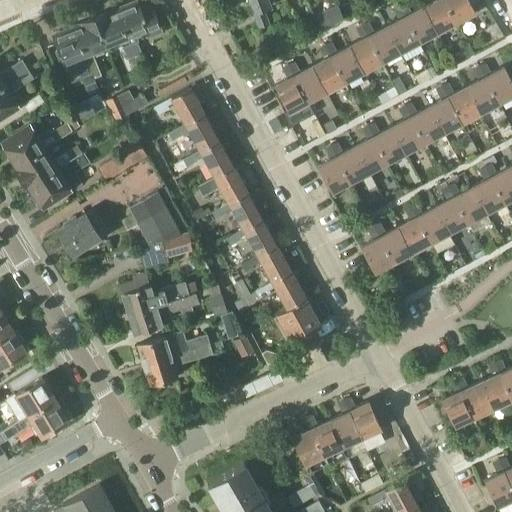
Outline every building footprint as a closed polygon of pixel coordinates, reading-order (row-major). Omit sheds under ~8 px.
[(264,12),(259,0),(248,0),(259,27),(268,24),(264,12)] [(259,0),(264,12),(272,9),(268,0),(259,0)] [(456,21),(444,0),(430,0),(423,4),(437,31),(456,21)] [(444,0),(456,21),(475,11),(468,0),(444,0)] [(125,8),(117,11),(127,37),(130,44),(136,60),(143,57),(137,41),(139,40),(136,33),(148,28),(151,35),(162,31),(152,6),(141,10),(138,2),(136,3),(135,1),(124,5),(125,8)] [(399,4),(419,41),(437,31),(423,4),(410,11),(406,2),(399,4)] [(337,4),(315,13),(321,30),(335,25),(334,23),(343,20),(342,17),(338,8),(337,4)] [(419,41),(399,4),(394,9),(398,17),(386,24),(400,51),(419,41)] [(107,13),(95,18),(106,45),(127,37),(117,11),(108,15),(107,13)] [(83,25),(74,29),(94,77),(101,74),(92,51),(106,45),(95,18),(82,23),(83,25)] [(362,24),(382,61),(400,51),(386,24),(373,31),(369,22),(362,24)] [(382,61),(362,24),(357,29),(361,37),(349,44),(363,71),(382,61)] [(55,36),(53,38),(58,50),(56,51),(60,61),(62,60),(66,71),(77,66),(88,94),(99,89),(94,77),(74,29),(66,32),(65,30),(54,34),(55,36)] [(325,44),(345,81),(363,71),(349,44),(336,51),(332,42),(325,44)] [(130,44),(123,47),(129,63),(136,60),(130,44)] [(345,81),(325,44),(320,48),(324,57),(312,64),(326,91),(345,81)] [(464,46),(451,54),(456,64),(469,57),(464,46)] [(147,58),(139,62),(145,75),(153,71),(147,58)] [(0,85),(4,83),(15,76),(28,68),(22,59),(0,72),(0,85)] [(288,63),(307,100),(326,91),(312,64),(299,70),(295,62),(288,63)] [(273,84),(287,110),(283,112),(290,125),(301,118),(295,107),(307,100),(288,63),(283,68),(287,77),(273,84)] [(511,75),(510,77),(503,64),(490,71),(486,63),(479,64),(498,102),(511,94),(511,75)] [(498,102),(479,64),(474,69),(478,78),(466,84),(480,111),(498,102)] [(28,68),(15,76),(20,86),(34,77),(28,68)] [(442,84),(462,121),(480,111),(466,84),(454,91),(450,82),(442,84)] [(4,83),(0,85),(0,116),(18,105),(9,93),(4,83)] [(429,104),(443,131),(462,121),(442,84),(438,89),(442,97),(429,104)] [(171,96),(165,100),(167,103),(173,99),(185,123),(186,123),(204,113),(189,86),(171,96)] [(116,94),(122,104),(133,98),(128,88),(116,94)] [(142,92),(133,98),(122,104),(127,113),(147,102),(142,92)] [(127,113),(122,104),(116,94),(104,100),(115,119),(127,113)] [(95,113),(88,99),(75,106),(82,120),(95,113)] [(165,100),(154,106),(159,113),(169,108),(168,105),(167,103),(165,100)] [(404,104),(424,141),(443,131),(429,104),(416,111),(412,102),(404,104)] [(424,141),(404,104),(400,109),(404,118),(391,124),(406,151),(424,141)] [(29,125),(3,141),(16,162),(17,163),(43,147),(47,145),(69,131),(79,125),(71,112),(62,117),(65,122),(53,129),(52,127),(42,133),(36,136),(29,125)] [(185,123),(168,132),(172,139),(172,140),(182,134),(183,136),(191,132),(200,149),(219,139),(204,113),(186,123),(185,123)] [(282,128),(277,117),(269,122),(274,132),(282,128)] [(318,119),(311,122),(319,137),(326,133),(318,119)] [(328,132),(337,128),(332,119),(323,124),(328,132)] [(368,124),(388,161),(406,151),(391,124),(379,131),(375,122),(368,124)] [(388,161),(368,124),(363,129),(367,137),(354,144),(369,171),(388,161)] [(126,142),(137,160),(146,155),(135,137),(126,142)] [(200,149),(183,158),(183,159),(187,165),(197,160),(197,158),(203,155),(214,175),(214,176),(233,165),(219,139),(200,149)] [(107,179),(137,160),(126,142),(121,145),(124,150),(98,166),(107,179)] [(330,144),(350,181),(369,171),(354,144),(342,151),(338,142),(330,144)] [(77,144),(66,150),(70,158),(81,151),(77,144)] [(350,181),(330,144),(326,149),(330,157),(316,165),(330,192),(350,181)] [(16,162),(13,164),(27,187),(30,185),(30,184),(55,167),(51,160),(43,147),(17,163),(16,162)] [(55,167),(30,184),(30,185),(43,205),(69,189),(82,182),(74,169),(89,160),(82,150),(81,151),(70,158),(69,159),(59,165),(55,167)] [(493,155),(482,160),(483,161),(484,164),(491,162),(492,163),(496,161),(497,161),(493,155)] [(183,159),(175,164),(178,170),(187,166),(187,165),(183,159)] [(491,162),(484,164),(505,202),(511,197),(511,171),(509,165),(497,172),(492,163),(491,162)] [(484,179),(472,185),(486,212),(505,202),(484,164),(479,169),(484,179)] [(214,175),(197,185),(203,195),(220,186),(229,202),(248,192),(233,165),(214,176),(214,175)] [(457,174),(445,180),(446,182),(447,184),(450,183),(454,182),(455,183),(458,182),(459,178),(457,174)] [(445,180),(435,186),(440,194),(444,192),(442,189),(442,188),(447,184),(446,182),(445,180)] [(450,183),(447,184),(468,222),(468,221),(473,230),(491,221),(486,212),(472,185),(460,192),(455,183),(454,182),(450,183)] [(447,198),(435,205),(449,232),(468,222),(447,184),(442,188),(442,189),(444,192),(447,198)] [(132,213),(121,219),(127,229),(138,223),(148,241),(148,242),(180,233),(189,230),(186,225),(164,185),(156,189),(128,205),(132,213)] [(248,192),(229,202),(243,228),(262,218),(248,192)] [(419,195),(408,200),(410,203),(413,203),(417,202),(419,205),(423,203),(419,195)] [(413,203),(410,203),(430,241),(432,241),(437,250),(453,241),(449,232),(435,205),(423,212),(419,205),(417,202),(413,203)] [(410,218),(398,225),(412,251),(430,241),(410,203),(405,208),(410,218)] [(223,205),(212,211),(216,219),(227,213),(223,205)] [(197,219),(206,214),(202,207),(193,211),(197,219)] [(89,210),(85,212),(57,229),(72,253),(100,236),(97,231),(100,228),(89,210)] [(262,218),(243,228),(258,254),(277,244),(262,218)] [(380,222),(373,223),(393,261),(412,251),(398,225),(385,231),(380,222)] [(373,238),(360,245),(370,263),(372,268),(374,272),(393,261),(373,223),(368,228),(373,238)] [(237,231),(226,237),(231,245),(242,239),(237,231)] [(148,241),(136,245),(143,267),(168,260),(166,253),(192,246),(188,232),(181,234),(180,233),(148,242),(148,241)] [(258,254),(252,257),(255,262),(261,259),(272,280),(272,281),(291,270),(277,244),(258,254)] [(252,257),(241,263),(245,271),(256,265),(255,263),(255,262),(252,257)] [(196,291),(196,290),(194,281),(186,284),(184,280),(158,289),(158,291),(153,293),(146,270),(132,274),(133,279),(118,283),(121,293),(127,311),(196,291)] [(272,280),(266,283),(269,289),(275,286),(287,307),(306,297),(291,270),(272,281),(272,280)] [(400,278),(383,287),(390,299),(407,290),(400,278)] [(239,293),(246,289),(241,279),(234,283),(239,293)] [(266,283),(255,290),(259,298),(271,291),(269,289),(266,283)] [(227,311),(218,284),(210,287),(212,292),(213,296),(209,297),(215,316),(227,311)] [(197,297),(212,292),(210,287),(196,291),(127,311),(133,332),(162,323),(159,314),(199,302),(197,297)] [(287,307),(276,313),(291,340),(302,334),(307,344),(319,337),(313,327),(320,323),(306,297),(287,307)] [(0,309),(0,336),(12,329),(0,309)] [(0,366),(26,351),(12,329),(0,336),(0,366)] [(183,329),(165,335),(137,344),(143,364),(205,344),(210,343),(207,333),(186,340),(183,329)] [(241,356),(254,350),(246,334),(233,340),(241,356)] [(224,347),(222,339),(210,343),(205,344),(143,364),(149,383),(177,375),(174,365),(212,352),(212,351),(224,347)] [(267,349),(261,352),(268,364),(280,357),(277,352),(267,349)] [(501,358),(493,359),(511,399),(511,398),(511,364),(505,368),(501,358)] [(479,380),(492,408),(511,399),(493,359),(487,364),(492,374),(479,380)] [(476,415),(492,408),(479,380),(467,386),(463,376),(455,377),(474,417),(477,416),(476,415)] [(16,394),(6,400),(19,420),(21,419),(28,414),(55,398),(42,377),(16,394)] [(474,417),(455,377),(450,382),(454,392),(440,398),(453,426),(469,418),(469,419),(474,417)] [(343,397),(361,436),(378,428),(380,433),(384,435),(387,434),(383,426),(381,427),(372,409),(374,408),(371,402),(369,403),(368,400),(354,406),(350,396),(343,397)] [(343,445),(361,436),(343,397),(338,402),(342,412),(330,418),(343,445)] [(9,425),(0,430),(0,442),(14,434),(15,435),(34,424),(42,435),(68,419),(55,398),(28,414),(21,419),(19,420),(9,426),(9,425)] [(347,453),(343,445),(330,418),(317,424),(312,414),(304,415),(323,454),(334,449),(338,458),(347,453)] [(323,454),(304,415),(299,421),(303,430),(290,437),(303,464),(323,454)] [(488,450),(482,437),(471,442),(477,455),(488,450)] [(276,443),(282,454),(289,450),(283,439),(276,443)] [(282,454),(276,443),(269,447),(275,458),(282,454)] [(275,458),(269,447),(262,451),(268,462),(275,458)] [(404,470),(417,463),(412,453),(399,460),(404,470)] [(511,488),(511,463),(509,465),(505,456),(498,457),(511,488)] [(496,507),(511,499),(511,488),(498,457),(492,462),(496,471),(482,477),(496,507)] [(292,458),(284,462),(292,476),(300,472),(292,458)] [(207,483),(222,510),(259,489),(243,462),(207,483)] [(403,478),(385,488),(397,511),(404,511),(418,505),(403,478)] [(316,479),(308,484),(315,495),(323,490),(316,479)] [(113,511),(98,485),(101,483),(100,482),(61,503),(62,504),(64,503),(69,511),(113,511)] [(308,499),(315,495),(308,484),(301,488),(308,499)] [(308,499),(301,488),(294,492),(301,503),(308,499)] [(222,510),(223,511),(272,511),(259,489),(222,510)] [(378,491),(368,497),(371,504),(382,498),(378,491)] [(294,507),(301,503),(294,492),(287,496),(294,507)] [(315,511),(320,511),(324,510),(317,499),(310,504),(315,511)]
